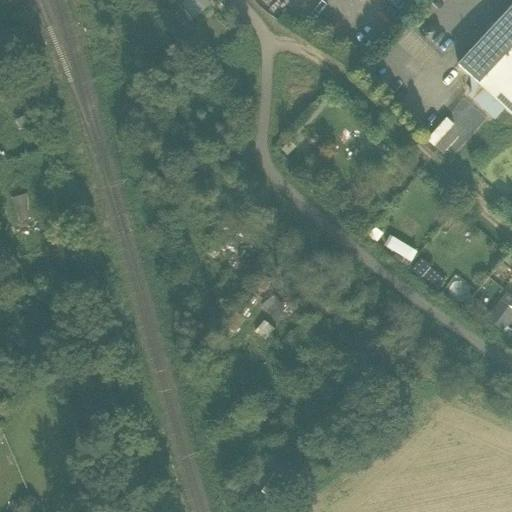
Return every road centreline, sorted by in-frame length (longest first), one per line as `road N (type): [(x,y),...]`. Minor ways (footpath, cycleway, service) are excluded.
road 1 (track): [(511,233),(346,82),(263,31)]
road 2 (track): [(225,511),(190,375)]
